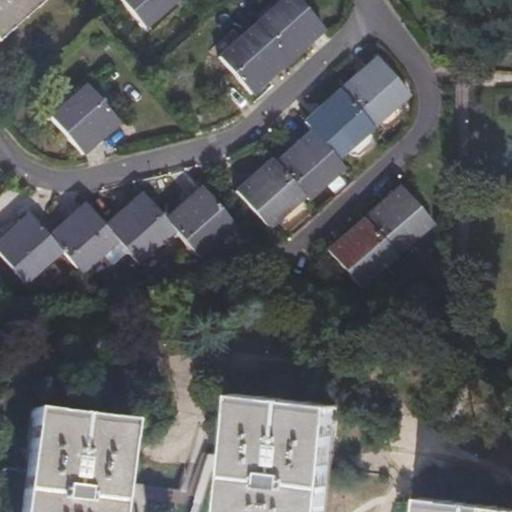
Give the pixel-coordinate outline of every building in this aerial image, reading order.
[(0,0),(0,21),(22,0),(0,0)] [(120,0),(145,28),(178,0),(120,0)] [(293,0),(286,0),(254,28),(285,63),(320,32),(293,0)] [(285,63),(254,28),(219,60),(249,95),(285,63)] [(340,91),(370,127),(407,94),(376,59),(340,91)] [(75,91),(39,122),(71,158),(106,127),(75,91)] [(310,131),(334,158),(370,127),(340,91),(303,123),(310,131)] [(273,163),(303,196),(305,198),(341,167),(334,158),(310,131),(273,163)] [(266,229),(303,196),(273,163),(271,160),(233,192),(266,229)] [(398,187),(362,219),(393,255),(430,224),(398,187)] [(165,221),(174,232),(198,257),(233,226),(200,190),(165,221)] [(139,263),(174,232),(165,221),(141,195),(106,227),(118,241),(139,263)] [(83,273),(118,241),(106,227),(86,206),(50,238),(62,251),(83,273)] [(0,252),(27,282),(62,251),(50,238),(30,215),(0,242),(0,252)] [(393,255),(362,219),(326,251),(358,286),(393,255)] [(315,511),(327,408),(229,396),(214,511),(315,511)] [(112,511),(123,422),(23,410),(11,511),(112,511)] [(511,511),(417,499),(415,511),(511,511)]
